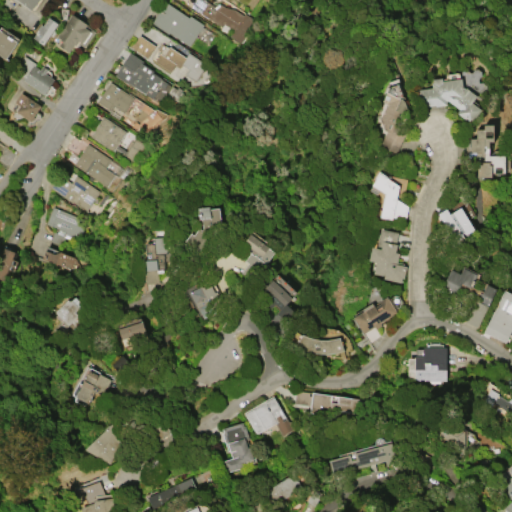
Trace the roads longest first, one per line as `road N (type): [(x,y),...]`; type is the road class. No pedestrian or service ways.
road 1 (residential): [(511,359),(454,325),(420,323),(390,341),(366,376),(331,384),(280,378),(143,457),(130,478)]
road 2 (residential): [(280,378),(257,333),(236,319),(189,404),(149,397),(178,311),(128,300)]
road 3 (residential): [(420,323),(418,227),(443,157),(427,128)]
road 4 (residential): [(139,0),(30,158)]
road 5 (residential): [(472,511),(441,488),(407,482),(341,500),(328,511)]
